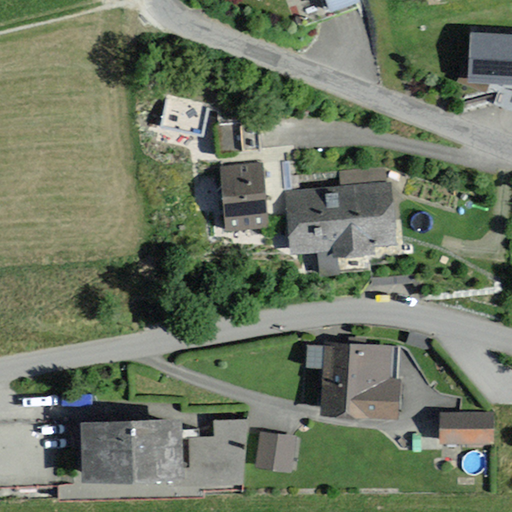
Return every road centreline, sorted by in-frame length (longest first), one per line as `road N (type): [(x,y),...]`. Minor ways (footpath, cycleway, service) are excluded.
road 1 (residential): [(0,371),(361,308),(511,340)]
road 2 (residential): [(511,147),(324,82),(179,21),(161,0)]
